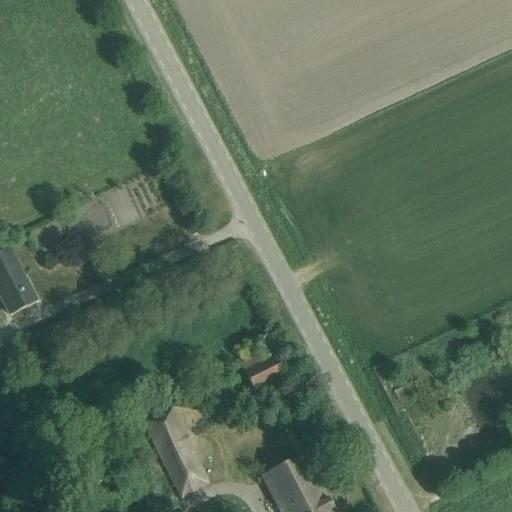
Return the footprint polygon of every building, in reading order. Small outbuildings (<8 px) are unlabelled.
[(0,254),(0,298),(8,315),(35,301),(9,250),(0,254)] [(252,393),(283,377),(274,358),(258,365),(255,359),(240,366),(252,393)] [(143,423),(180,497),(206,484),(169,410),(143,423)] [(263,479),(278,508),(283,505),(286,511),(330,511),(302,458),(263,479)] [(50,487),(61,511),(101,511),(82,472),(50,487)]
